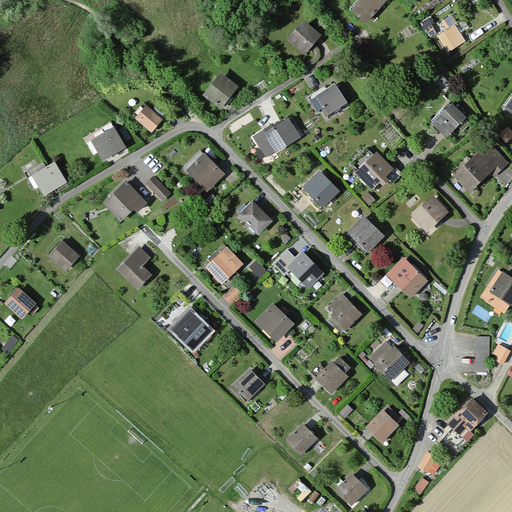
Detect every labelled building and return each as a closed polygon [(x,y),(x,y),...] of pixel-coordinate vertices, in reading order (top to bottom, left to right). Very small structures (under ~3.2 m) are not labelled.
[(387,0),(364,0),(354,13),(368,24),(387,0)] [(417,17),(445,1),(444,0),(433,0),(414,11),(417,17)] [(457,24),(452,16),(442,23),(448,31),(438,37),(448,53),(464,42),(453,27),(457,24)] [(435,23),(431,17),(419,24),(428,39),(437,34),(432,25),(435,23)] [(320,37),(304,23),(289,42),(304,55),(320,37)] [(235,85),(220,72),(204,91),(219,105),(225,97),(228,100),(233,94),(230,91),(235,85)] [(338,89),(336,86),(316,98),(328,118),(348,105),(343,98),(338,89)] [(343,86),(338,89),(343,98),(348,94),(343,86)] [(465,117),(452,104),(433,124),(446,137),(465,117)] [(161,119),(146,107),(136,118),(151,130),(161,119)] [(286,116),(256,134),(269,155),(299,137),(286,116)] [(511,131),(509,127),(500,133),(506,143),(511,138),(511,131)] [(125,147),(114,128),(92,141),(103,159),(125,147)] [(507,163),(487,143),(454,175),(470,191),(490,172),(494,176),(507,163)] [(392,165),(377,149),(356,170),(372,187),(380,180),(382,182),(386,179),(391,183),(402,172),(393,164),(392,165)] [(221,174),(204,157),(190,171),(207,188),(221,174)] [(66,179),(55,160),(46,165),(43,161),(26,171),(36,187),(39,186),(43,193),(66,179)] [(338,188),(320,171),(305,186),(322,204),(338,188)] [(169,194),(154,178),(147,184),(163,200),(169,194)] [(145,203),(125,182),(104,201),(121,220),(134,208),(137,211),(145,203)] [(368,191),(363,196),(369,203),(374,199),(368,191)] [(448,209),(433,194),(413,213),(427,228),(448,209)] [(271,217),(253,199),(240,212),(258,230),(271,217)] [(380,237),(362,219),(347,234),(365,251),(380,237)] [(287,234),(281,239),(285,243),(290,238),(287,234)] [(79,255),(63,241),(51,254),(67,269),(79,255)] [(241,262),(227,246),(207,264),(222,280),(222,279),(241,262)] [(149,256),(139,247),(118,268),(137,286),(149,274),(140,265),(149,256)] [(323,273),(302,254),(297,260),(287,251),(274,264),(285,274),(289,270),(308,288),(323,273)] [(427,277),(404,255),(389,271),(412,293),(427,277)] [(257,261),(250,267),(259,277),(266,271),(257,261)] [(511,301),(511,281),(500,274),(489,291),(486,289),(482,295),(506,311),(511,301)] [(242,291),(235,283),(223,295),(231,304),(244,293),(242,291)] [(242,291),(244,293),(253,284),(252,283),(242,291)] [(36,301),(19,286),(6,301),(22,316),(28,309),(33,313),(38,307),(34,303),(36,301)] [(360,312),(343,294),(332,305),(336,309),(332,314),(345,327),(360,312)] [(292,324),(273,305),(257,322),(276,340),(292,324)] [(210,328),(190,309),(173,327),(193,346),(210,328)] [(419,322),(412,329),(418,333),(424,326),(419,322)] [(12,336),(2,348),(8,353),(18,341),(12,336)] [(489,336),(476,336),(476,371),(489,372),(489,336)] [(410,360),(394,344),(392,346),(387,340),(370,356),(391,378),(410,360)] [(510,351),(498,344),(494,351),(500,354),(496,360),(503,364),(510,351)] [(336,361),(333,358),(317,375),(332,389),(348,373),(345,370),(350,366),(340,356),(336,361)] [(366,363),(371,368),(374,364),(370,360),(366,363)] [(264,381),(250,368),(233,386),(246,400),(264,381)] [(487,412),(470,397),(448,420),(453,425),(438,441),(454,456),(473,436),(471,435),(474,432),(471,429),(487,412)] [(352,410),(346,404),(339,411),(345,417),(352,410)] [(402,409),(400,412),(407,418),(410,415),(402,409)] [(397,424),(384,411),(368,428),(382,441),(397,424)] [(316,436),(303,423),(288,439),(301,451),(316,436)] [(435,456),(427,452),(419,467),(427,471),(435,456)] [(365,486),(351,473),(336,488),(349,501),(365,486)] [(429,483),(422,478),(414,489),(421,494),(429,483)]
